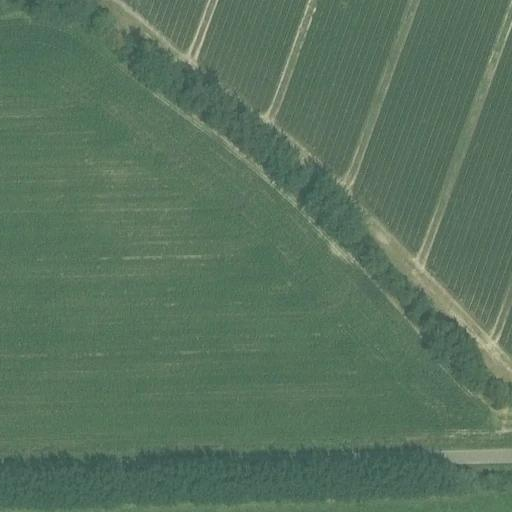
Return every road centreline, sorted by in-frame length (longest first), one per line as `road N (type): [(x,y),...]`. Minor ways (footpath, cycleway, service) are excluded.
road 1 (track): [(511,366),(357,209),(83,0)]
road 2 (unclassified): [(511,454),(0,468)]
